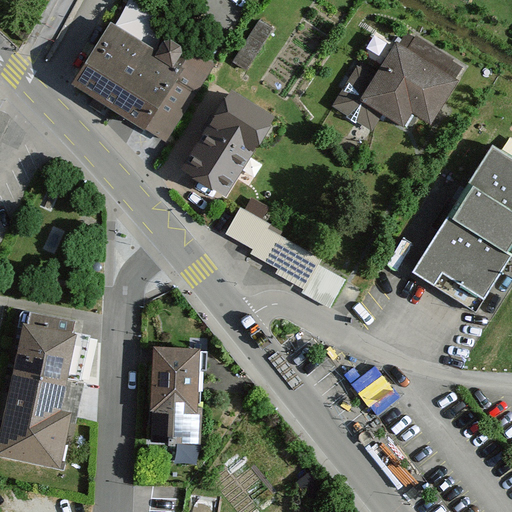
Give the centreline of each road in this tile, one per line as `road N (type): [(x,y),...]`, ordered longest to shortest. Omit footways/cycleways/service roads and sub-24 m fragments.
road 1 (tertiary): [(392,511),(173,242)]
road 2 (residential): [(113,511),(121,306),(128,280),(173,242)]
road 3 (tertiary): [(173,242),(0,53)]
